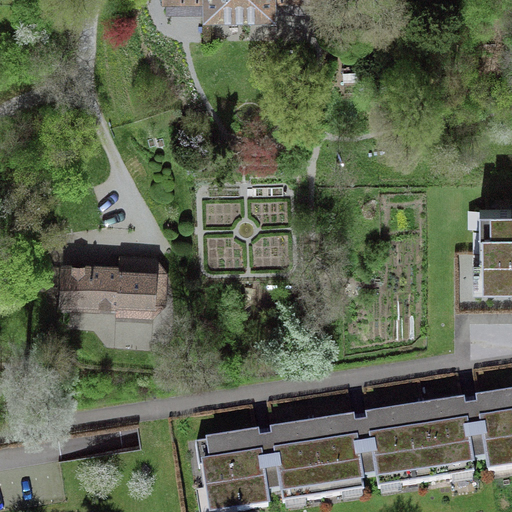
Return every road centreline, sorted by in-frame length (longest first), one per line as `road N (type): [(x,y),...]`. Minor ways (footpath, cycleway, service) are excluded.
road 1 (track): [(0,113),(82,89),(92,0)]
road 2 (track): [(82,89),(151,241)]
